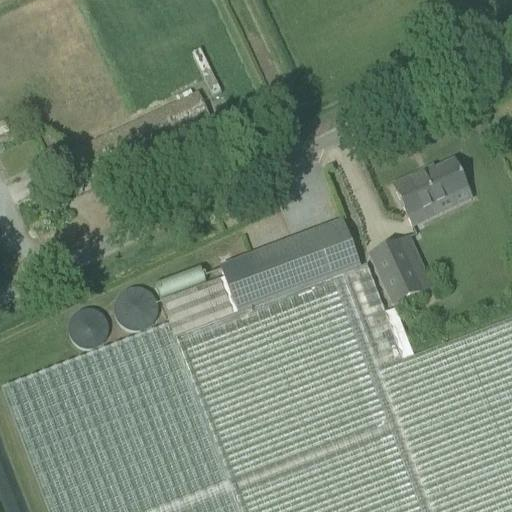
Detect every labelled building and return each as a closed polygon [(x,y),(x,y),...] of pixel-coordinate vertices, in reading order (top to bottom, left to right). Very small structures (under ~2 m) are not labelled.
[(199,53),(191,56),(211,99),(219,95),(199,53)] [(63,160),(77,189),(213,125),(199,96),(63,160)] [(0,140),(9,136),(4,124),(0,125),(0,140)] [(393,190),(408,220),(467,193),(454,165),(424,179),(422,176),(393,190)] [(109,178),(98,183),(101,191),(113,186),(109,178)] [(169,328),(1,392),(46,511),(511,511),(511,321),(413,360),(395,312),(383,317),(365,269),(359,271),(342,226),(221,272),(224,281),(208,287),(160,305),(169,328)] [(367,258),(391,311),(433,292),(409,239),(367,258)] [(113,307),(143,330),(156,311),(126,289),(113,307)] [(80,348),(101,340),(90,311),(69,319),(80,348)]
